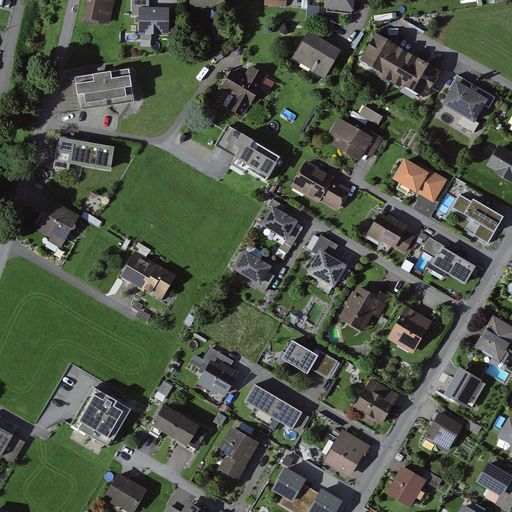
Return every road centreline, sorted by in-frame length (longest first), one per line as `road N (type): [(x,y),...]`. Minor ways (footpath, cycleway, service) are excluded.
road 1 (residential): [(469,311),(319,222),(275,289)]
road 2 (residential): [(498,263),(336,169)]
road 3 (residential): [(392,446),(249,365)]
road 4 (residential): [(469,311),(392,446)]
road 5 (residential): [(7,242),(128,313)]
road 6 (residential): [(72,0),(44,123)]
road 7 (residential): [(44,123),(7,242)]
road 8 (residential): [(511,86),(406,25)]
